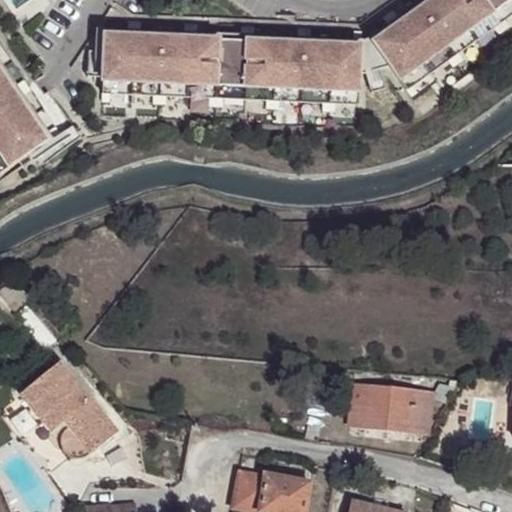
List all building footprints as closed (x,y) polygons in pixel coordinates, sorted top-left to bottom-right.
[(511,0),(423,0),(369,39),(405,90),(511,13),(511,0)] [(359,42),(105,31),(102,92),(358,104),(359,42)] [(0,62),(19,91),(28,84),(0,42),(0,62)] [(0,62),(0,173),(52,138),(19,91),(0,62)] [(28,84),(19,91),(52,138),(61,132),(38,99),(28,84)] [(38,99),(61,132),(71,124),(49,92),(38,99)] [(84,459),(97,450),(97,451),(118,435),(60,364),(21,396),(52,435),(72,419),(76,423),(63,435),(61,440),(61,449),(64,455),(68,458),(73,460),(77,461),(84,459)] [(433,401),(447,405),(460,383),(450,382),(448,388),(440,386),(433,401)] [(350,430),(408,435),(409,432),(425,433),(424,437),(429,437),(432,403),(412,401),(413,391),(354,386),(350,430)] [(412,401),(432,403),(433,393),(413,391),(412,401)] [(304,511),(310,485),(239,472),(233,510),(246,511),(304,511)]
